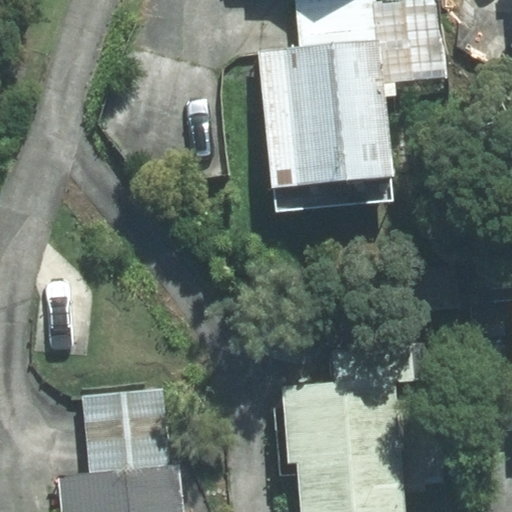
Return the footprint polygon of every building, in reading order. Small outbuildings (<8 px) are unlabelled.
[(382,4),(381,0),(298,0),(299,10),(382,4)] [(276,187),(396,176),(386,45),(382,4),(299,10),(302,52),(265,55),(276,187)] [(97,287),(44,237),(34,349),(91,354),(97,287)] [(408,511),(396,380),(418,377),(415,339),(336,345),(339,377),(283,382),(290,458),(300,458),(304,511),(408,511)] [(183,511),(180,464),(168,464),(163,390),(82,396),(88,474),(58,477),(60,511),(183,511)]
